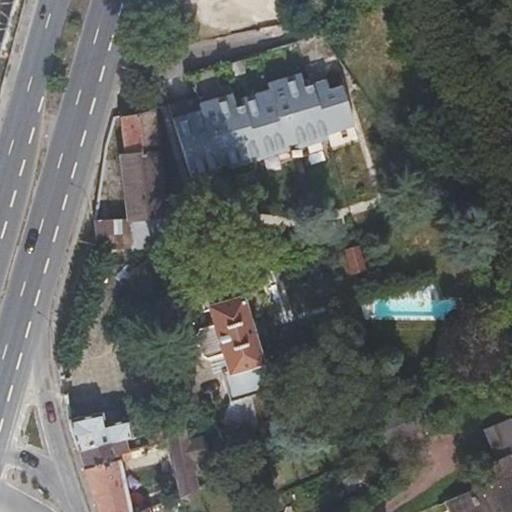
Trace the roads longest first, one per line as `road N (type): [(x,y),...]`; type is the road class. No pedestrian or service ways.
road 1 (primary): [(35,269),(113,0)]
road 2 (primary): [(54,417),(35,269)]
road 3 (primary): [(17,127),(16,207),(0,263)]
road 4 (primary): [(54,0),(17,127)]
road 5 (primary): [(0,393),(35,269)]
